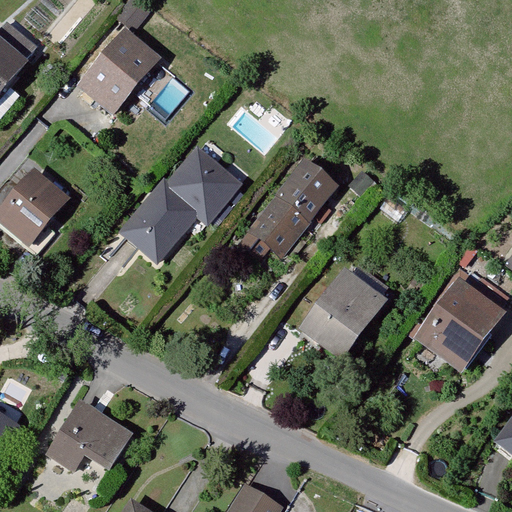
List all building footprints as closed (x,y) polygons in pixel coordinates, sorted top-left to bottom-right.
[(134,38),(151,18),(138,8),(122,27),(134,38)] [(17,30),(0,49),(0,117),(12,128),(35,101),(22,89),(49,57),(17,30)] [(131,47),(88,95),(119,121),(160,74),(159,72),(131,47)] [(186,179),(135,238),(165,265),(217,205),(186,179)] [(283,210),(243,257),(260,273),(273,260),(283,270),(313,237),(302,228),(315,213),(325,222),(339,205),(311,180),(283,211),(283,210)] [(36,248),(33,253),(48,267),(69,242),(54,227),(71,209),(43,185),(8,224),(36,248)] [(368,189),(359,200),(370,209),(379,199),(368,189)] [(332,294),(321,310),(353,336),(366,320),(332,294)] [(488,335),(496,340),(507,325),(472,300),(438,345),(465,365),(488,335)] [(353,336),(321,310),(287,350),(320,377),(354,336),(353,336)] [(474,372),(496,340),(488,335),(465,365),(474,372)] [(0,460),(21,419),(0,408),(0,460)] [(79,476),(87,464),(110,478),(112,477),(134,443),(83,410),(51,458),(79,476)] [(237,511),(265,511),(250,502),(245,500),(237,511)]
